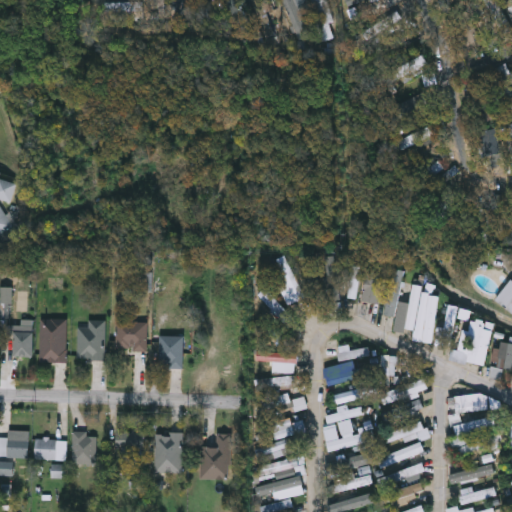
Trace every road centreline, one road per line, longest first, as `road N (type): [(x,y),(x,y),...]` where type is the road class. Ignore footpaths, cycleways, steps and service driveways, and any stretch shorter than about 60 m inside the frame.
road 1 (residential): [(511,396),(363,326),(322,327),(315,340),(317,511)]
road 2 (residential): [(426,0),(457,73),(469,169),(495,182)]
road 3 (residential): [(0,399),(204,404)]
road 4 (residential): [(440,511),(441,362)]
